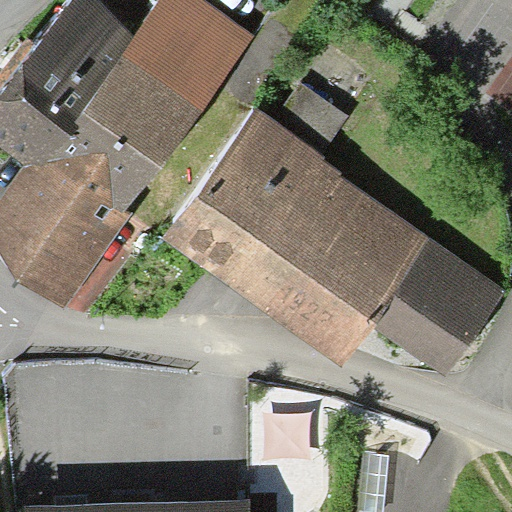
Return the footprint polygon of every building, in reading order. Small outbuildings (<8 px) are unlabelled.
[(0,144),(23,162),(0,196),(0,248),(20,280),(67,306),(133,213),(125,208),(256,33),(209,0),(160,0),(135,34),(99,0),(71,0),(0,92),(0,144)] [(301,81),(274,119),(324,154),(351,115),(301,81)] [(274,119),(257,107),(166,236),(275,314),(365,188),(325,160),(327,157),(324,154),(274,119)] [(365,188),(275,314),(344,365),(373,323),(449,375),(510,287),(365,188)] [(385,511),(391,455),(366,452),(359,511),(385,511)] [(251,511),(252,498),(22,504),(22,511),(251,511)]
